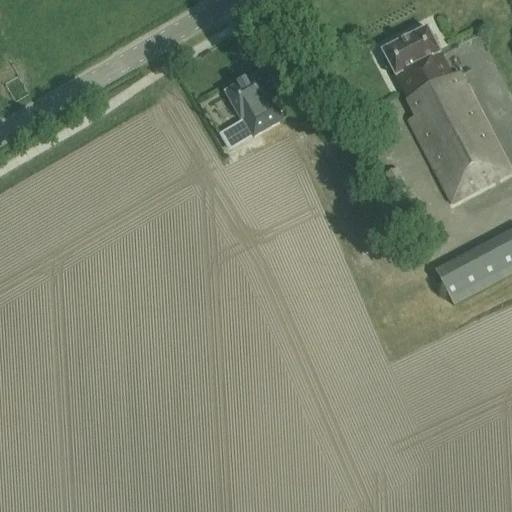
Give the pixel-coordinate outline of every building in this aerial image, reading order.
[(409,122),(453,205),(461,201),(510,172),(460,75),(453,78),(429,32),(428,30),(383,54),(384,56),(417,118),(409,122)] [(291,118),(295,116),(310,108),(299,87),(289,71),(271,83),(291,118)] [(242,122),(243,122),(253,141),(285,123),(274,104),(275,103),(260,75),(226,95),(242,122)] [(398,169),(385,177),(402,209),(415,201),(398,169)] [(383,193),(388,190),(384,181),(378,184),(383,193)] [(511,241),(438,280),(453,308),(511,276),(511,241)]
